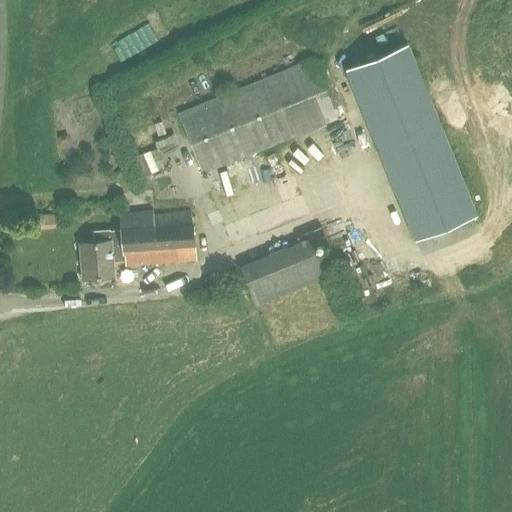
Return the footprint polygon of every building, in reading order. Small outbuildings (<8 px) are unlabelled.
[(345,68),(415,239),(477,214),(408,43),(345,68)] [(203,172),(337,118),(313,58),(179,112),(203,172)] [(336,154),(359,147),(353,129),(343,132),(345,137),(332,141),(336,154)] [(287,170),(280,150),(264,155),(235,164),(241,184),(287,170)] [(196,259),(192,209),(154,212),(154,209),(121,212),(123,229),(111,231),(110,229),(94,231),(95,241),(81,243),(84,278),(114,275),(113,261),(126,260),(126,265),(196,259)] [(48,228),(67,227),(66,213),(48,214),(48,228)] [(355,232),(341,235),(351,269),(365,266),(355,232)] [(249,289),(255,304),(256,305),(288,292),(325,277),(323,273),(335,268),(328,253),(317,257),(308,237),(239,266),(245,278),(249,289)] [(378,268),(383,294),(397,291),(392,265),(378,268)] [(407,299),(424,294),(420,281),(403,287),(407,299)]
